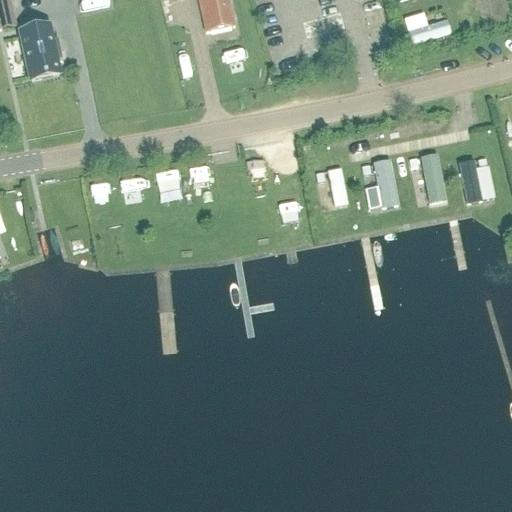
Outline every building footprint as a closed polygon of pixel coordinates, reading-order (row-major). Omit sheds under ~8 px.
[(0,0),(0,34),(16,31),(9,0),(0,0)] [(196,0),(200,13),(203,12),(208,35),(205,36),(205,37),(230,31),(226,15),(229,14),(226,0),(196,0)] [(475,0),(488,23),(501,16),(492,0),(475,0)] [(444,40),(441,27),(420,31),(417,19),(396,24),(402,49),(444,40)] [(20,37),(30,85),(58,78),(54,65),(61,63),(57,43),(50,45),(47,31),(20,37)] [(138,183),(141,206),(153,204),(150,181),(138,183)] [(297,225),(322,222),(320,199),(295,202),(297,225)]
